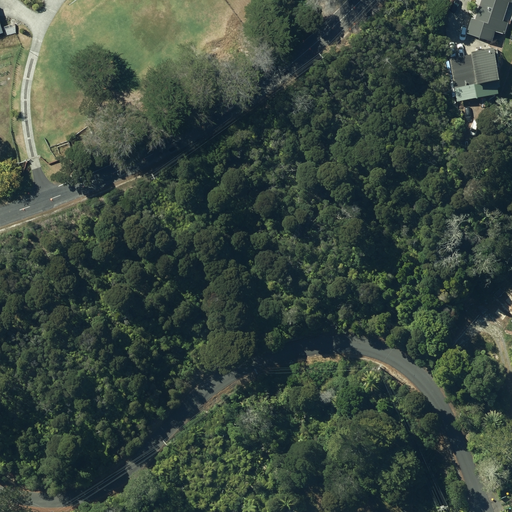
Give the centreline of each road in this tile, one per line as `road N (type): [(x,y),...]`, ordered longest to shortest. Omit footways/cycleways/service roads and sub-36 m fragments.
road 1 (residential): [(0,496),(82,494),(126,467),(234,367),(324,336),(387,344),(421,375),(470,471),(480,511)]
road 2 (residential): [(356,0),(226,115),(128,169),(0,217)]
